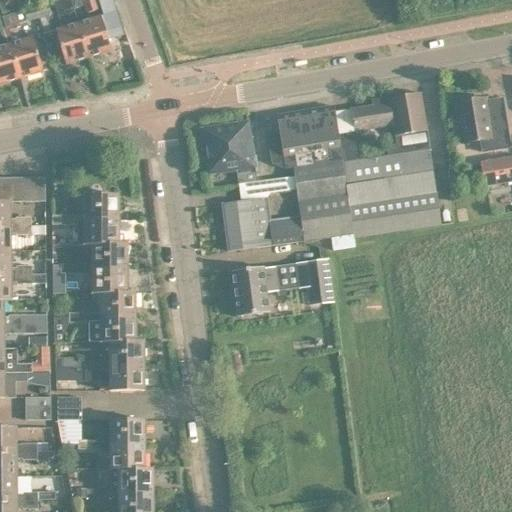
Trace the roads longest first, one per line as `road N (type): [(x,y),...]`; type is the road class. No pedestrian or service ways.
road 1 (residential): [(215,511),(156,106)]
road 2 (tertiary): [(156,106),(511,43)]
road 3 (tertiary): [(0,140),(156,106)]
